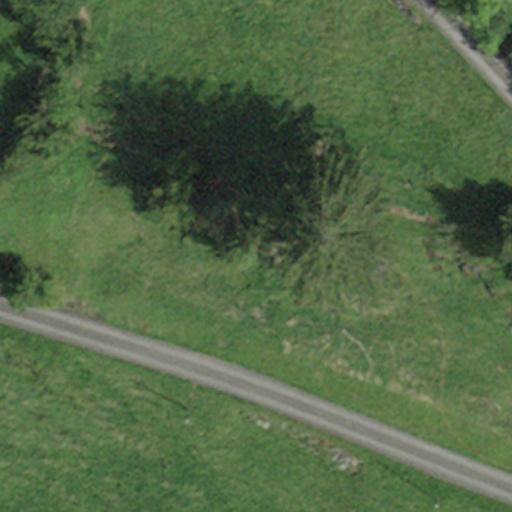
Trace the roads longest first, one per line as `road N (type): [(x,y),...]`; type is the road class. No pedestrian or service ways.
road 1 (track): [(0,319),(207,385),(511,500)]
road 2 (track): [(511,114),(402,0)]
